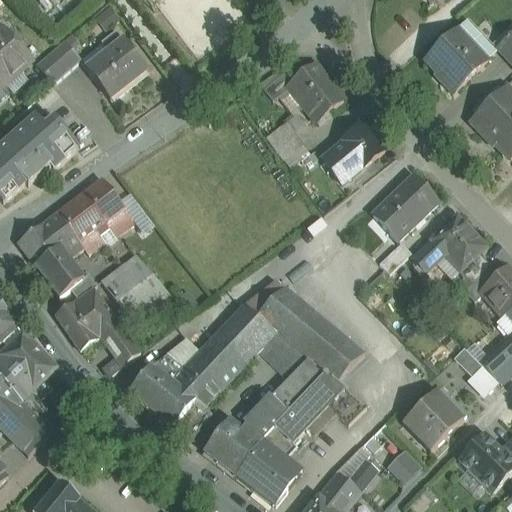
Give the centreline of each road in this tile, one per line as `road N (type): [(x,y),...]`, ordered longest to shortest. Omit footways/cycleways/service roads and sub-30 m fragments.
road 1 (residential): [(303,25),(0,239)]
road 2 (secondary): [(0,269),(122,408),(244,511)]
road 3 (residential): [(511,241),(371,85)]
road 4 (unknown): [(115,3),(205,96)]
